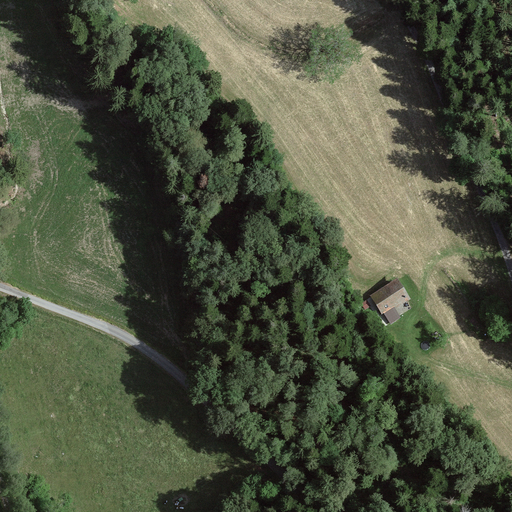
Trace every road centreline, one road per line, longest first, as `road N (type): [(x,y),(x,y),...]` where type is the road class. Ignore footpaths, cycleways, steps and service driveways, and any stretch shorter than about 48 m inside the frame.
road 1 (unclassified): [(322,511),(152,354),(116,331),(0,286)]
road 2 (track): [(511,269),(463,138),(394,0)]
